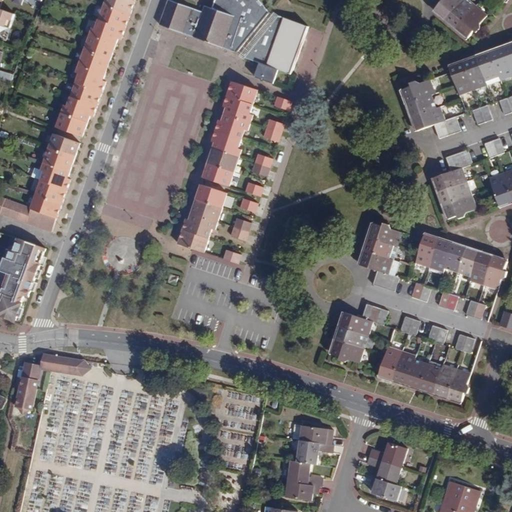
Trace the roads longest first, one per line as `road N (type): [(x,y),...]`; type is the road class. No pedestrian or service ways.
road 1 (residential): [(153,0),(41,339)]
road 2 (residential): [(147,62),(212,84),(165,224),(100,202)]
road 3 (tertiary): [(221,361),(41,339)]
road 4 (residential): [(355,289),(506,338)]
road 5 (tertiary): [(367,406),(221,361)]
road 6 (residential): [(100,202),(147,62)]
road 7 (residential): [(350,266),(320,258),(304,285),(312,301),(328,308),(345,304),(355,289)]
road 8 (residential): [(407,136),(390,139),(378,153),(389,184),(407,188),(422,180),(427,152)]
